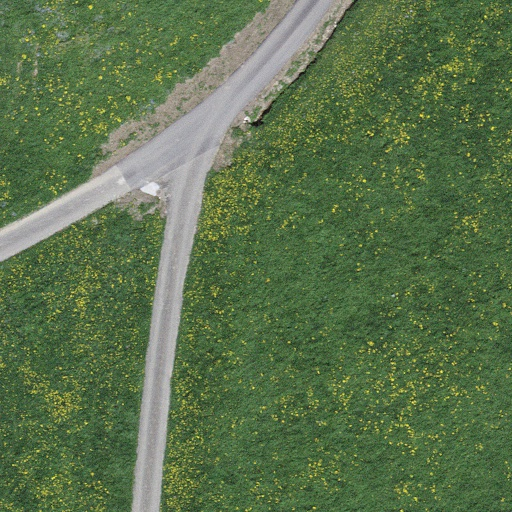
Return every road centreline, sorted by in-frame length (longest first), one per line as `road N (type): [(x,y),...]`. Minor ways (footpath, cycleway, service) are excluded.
road 1 (track): [(0,247),(200,133),(183,205),(148,511)]
road 2 (unclassified): [(316,0),(200,133)]
